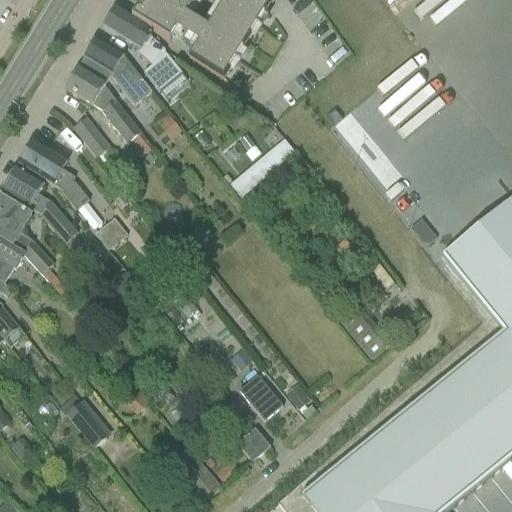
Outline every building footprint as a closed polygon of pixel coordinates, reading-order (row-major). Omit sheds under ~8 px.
[(222,82),(267,10),(250,0),(227,0),(206,33),(184,19),(195,0),(150,0),(144,11),(140,8),(132,20),(169,43),(175,33),(198,47),(189,61),(222,82)] [(114,11),(102,31),(139,53),(137,56),(151,69),(142,76),(158,95),(181,76),(163,55),(166,52),(149,41),(152,35),(114,11)] [(95,43),(79,69),(105,85),(109,79),(134,110),(152,97),(123,60),(95,43)] [(65,92),(82,103),(101,115),(126,147),(128,146),(141,162),(153,153),(103,89),(105,85),(79,69),(65,92)] [(167,117),(160,123),(162,126),(160,128),(170,141),(180,133),(167,117)] [(96,162),(108,151),(85,122),(72,132),(96,162)] [(246,139),(239,144),(247,154),(254,149),(246,139)] [(18,168),(36,179),(63,195),(61,197),(71,209),(75,214),(88,204),(75,187),(70,185),(73,180),(61,173),(65,165),(47,153),(33,145),(18,168)] [(283,146),(256,168),(267,180),(293,158),(283,146)] [(8,185),(1,196),(18,206),(40,220),(64,248),(77,237),(49,205),(36,198),(43,188),(33,182),(16,172),(14,176),(10,175),(7,182),(8,185)] [(68,212),(71,209),(61,197),(54,202),(60,208),(63,206),(68,212)] [(20,237),(31,220),(16,210),(0,200),(0,241),(22,255),(42,277),(41,278),(61,302),(67,297),(47,272),(53,268),(32,245),(20,237)] [(511,340),(511,351),(325,511),(478,511),(511,483),(511,210),(448,266),(511,340)] [(113,222),(94,237),(107,254),(127,239),(113,222)] [(409,232),(425,251),(436,242),(420,223),(409,232)] [(183,239),(196,254),(212,240),(200,225),(183,239)] [(39,279),(41,278),(42,277),(22,255),(0,241),(0,261),(16,271),(22,260),(39,279)] [(345,244),(339,250),(347,260),(353,254),(345,244)] [(162,248),(154,255),(160,263),(169,256),(162,248)] [(195,257),(183,267),(192,278),(204,268),(195,257)] [(0,281),(4,285),(12,273),(14,274),(16,271),(0,261),(0,281)] [(127,275),(110,289),(130,313),(147,300),(127,275)] [(162,276),(143,291),(156,307),(175,292),(162,276)] [(0,297),(6,301),(10,295),(4,287),(4,285),(0,281),(0,297)] [(356,309),(338,325),(370,363),(388,347),(356,309)] [(0,310),(0,328),(5,334),(14,325),(0,310)] [(243,354),(231,363),(239,373),(251,363),(243,354)] [(256,379),(238,395),(264,426),(282,410),(256,379)] [(215,387),(208,393),(218,404),(224,398),(215,387)] [(298,387),(287,396),(298,410),(309,401),(298,387)] [(135,394),(126,406),(138,416),(147,404),(135,394)] [(80,407),(65,419),(93,453),(108,441),(80,407)] [(310,408),(301,415),(307,422),(316,415),(315,413),(310,408)] [(254,433),(236,448),(251,466),(269,451),(254,433)] [(17,455),(29,473),(41,464),(30,447),(17,455)] [(168,472),(198,508),(219,491),(189,455),(168,472)] [(222,487),(238,473),(229,463),(213,477),(222,487)] [(117,511),(139,511),(128,496),(114,507),(117,511)]
